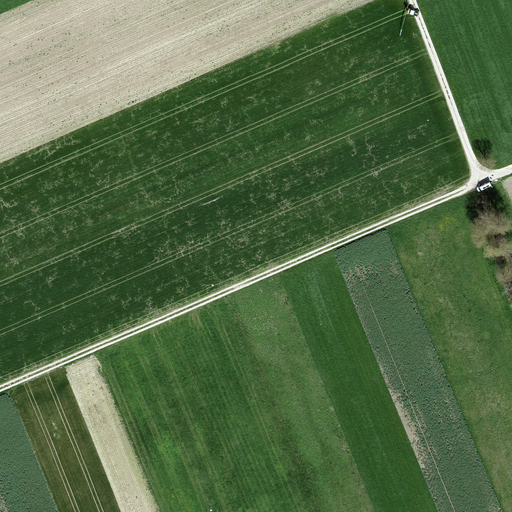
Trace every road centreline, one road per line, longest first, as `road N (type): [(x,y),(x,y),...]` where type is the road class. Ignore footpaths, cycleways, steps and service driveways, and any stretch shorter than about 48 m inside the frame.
road 1 (track): [(486,179),(0,389)]
road 2 (track): [(414,0),(486,179),(511,167)]
